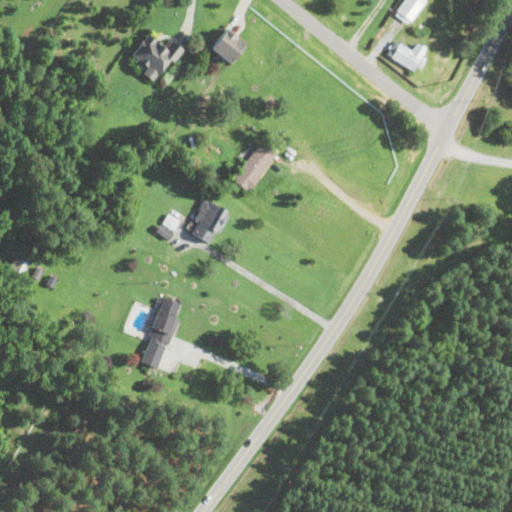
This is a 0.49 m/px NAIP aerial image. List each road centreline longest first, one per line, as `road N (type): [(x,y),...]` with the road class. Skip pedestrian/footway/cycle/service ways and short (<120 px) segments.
road 1 (tertiary): [(200,511),(373,269),(511,5)]
road 2 (residential): [(447,129),(282,0)]
